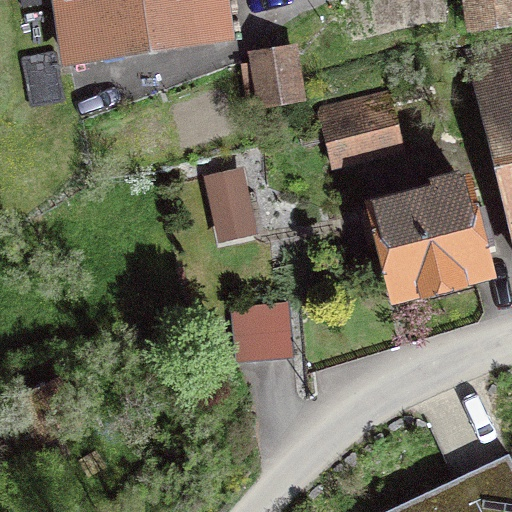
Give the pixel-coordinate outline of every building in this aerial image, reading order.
[(60,0),(68,61),(227,36),(221,0),(60,0)] [(511,0),(473,0),(477,27),(511,21),(511,0)] [(511,229),(511,42),(468,53),(511,229)] [(254,61),(261,103),(299,97),(292,55),(254,61)] [(321,121),(332,165),(400,148),(389,104),(321,121)] [(397,294),(485,272),(479,244),(491,241),(483,208),(470,212),(463,184),(458,185),(456,175),(432,181),(435,191),(375,206),(397,294)] [(231,310),(236,361),(292,355),(288,305),(231,310)] [(23,399),(41,433),(72,418),(55,384),(23,399)] [(511,511),(511,462),(508,454),(383,511),(511,511)]
